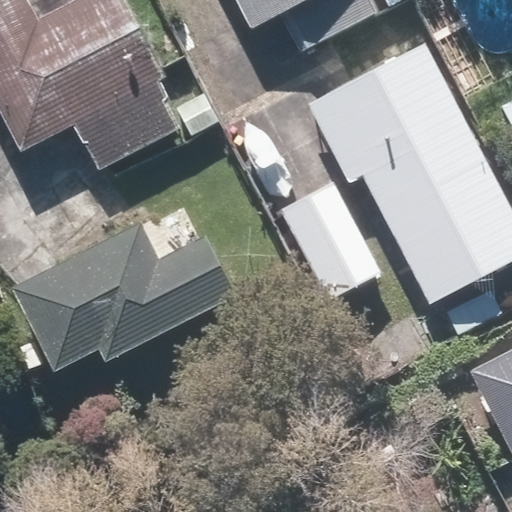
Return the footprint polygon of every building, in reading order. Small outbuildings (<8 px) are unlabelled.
[(187,126),(193,139),(223,123),(192,63),(169,76),(128,0),(78,0),(40,20),(29,0),(0,0),(0,102),(25,151),(75,125),(100,172),(187,126)] [(237,0),(254,30),(283,14),(304,53),(380,12),(373,0),(237,0)] [(308,106),(349,185),(366,176),(434,305),(511,264),(511,204),(427,43),(308,106)] [(332,181),(280,210),(330,302),(383,273),(332,181)] [(207,234),(158,258),(140,221),(13,282),(56,372),(104,349),(110,361),(238,299),(207,234)] [(511,349),(474,369),(511,441),(511,349)]
